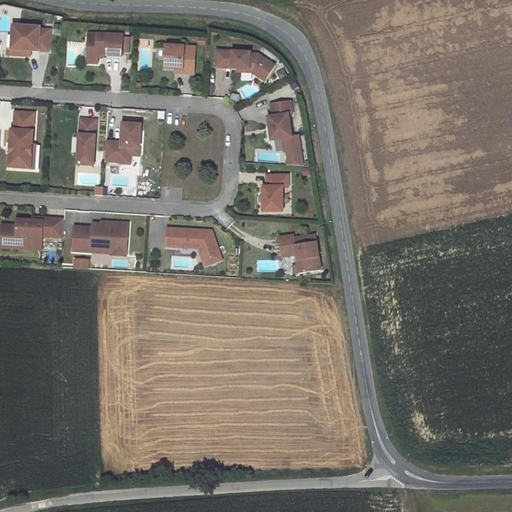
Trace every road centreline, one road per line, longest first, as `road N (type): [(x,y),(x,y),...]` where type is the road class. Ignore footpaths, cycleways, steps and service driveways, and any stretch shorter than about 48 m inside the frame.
road 1 (tertiary): [(400,467),(376,435),(304,53),(277,27),(234,11),(66,0)]
road 2 (residential): [(0,91),(217,107),(231,125),(227,195),(211,208),(0,197)]
road 3 (unclassified): [(400,467),(373,480),(69,499),(15,511)]
